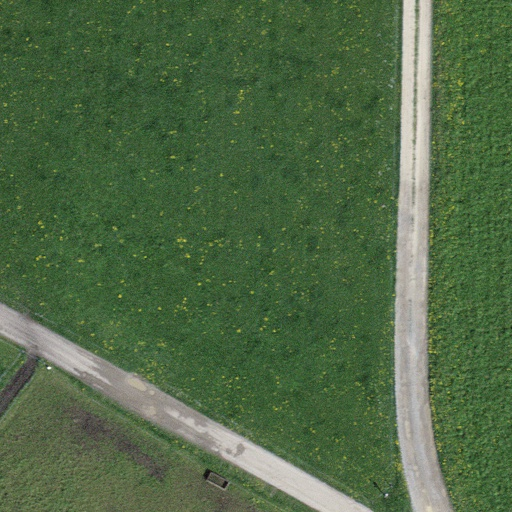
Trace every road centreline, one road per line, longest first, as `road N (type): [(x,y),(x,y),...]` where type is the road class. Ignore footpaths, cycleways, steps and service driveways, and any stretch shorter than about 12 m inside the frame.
road 1 (track): [(416,0),(410,437),(433,511)]
road 2 (track): [(0,315),(340,511)]
